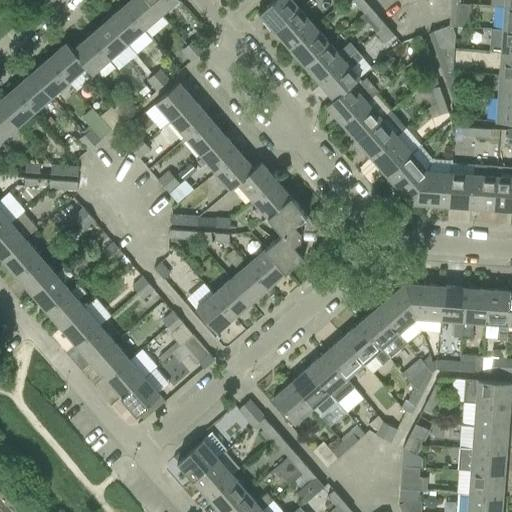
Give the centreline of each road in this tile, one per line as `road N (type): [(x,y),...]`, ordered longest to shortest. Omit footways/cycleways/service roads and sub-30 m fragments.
road 1 (residential): [(137,450),(391,243)]
road 2 (residential): [(137,450),(0,294)]
road 3 (residential): [(391,243),(291,134)]
road 4 (residential): [(291,134),(266,131),(221,79),(223,30)]
road 5 (residential): [(291,134),(286,101),(223,30)]
road 6 (residential): [(511,253),(391,243)]
